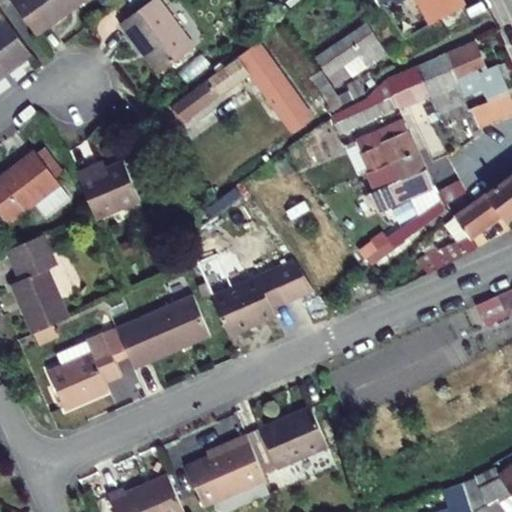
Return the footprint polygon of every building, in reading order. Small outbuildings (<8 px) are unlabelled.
[(17,0),(15,2),(44,40),(98,0),(17,0)] [(402,0),(432,0),(442,18),(448,15),(468,6),(472,5),(469,0),(391,0),(394,4),(402,0)] [(400,11),(414,31),(430,24),(413,1),(400,11)] [(167,2),(128,30),(164,80),(203,51),(167,2)] [(448,15),(454,29),(474,20),(468,6),(448,15)] [(322,55),(339,79),(389,45),(372,20),(322,55)] [(13,25),(0,34),(0,84),(38,57),(13,25)] [(492,65),(480,39),(452,52),(473,100),(509,83),(499,62),(492,65)] [(256,72),(298,129),(319,114),(267,42),(174,109),(185,124),(256,72)] [(473,100),(452,52),(421,66),(433,91),(441,111),(450,123),(462,118),(467,130),(477,126),(483,141),(489,136),(484,125),(475,103),(473,100)] [(421,66),(390,80),(402,105),(433,91),(421,66)] [(475,103),(484,125),(511,113),(511,91),(511,88),(475,103)] [(396,109),(391,101),(346,122),(350,132),(396,109)] [(414,116),(366,138),(381,168),(429,146),(414,116)] [(238,163),(247,175),(296,139),(287,127),(238,163)] [(47,151),(69,179),(82,168),(59,142),(47,151)] [(481,190),(473,179),(451,195),(429,146),(381,168),(368,175),(376,193),(371,195),(380,214),(413,199),(424,224),(402,240),(408,248),(459,210),(454,203),(456,201),(459,206),(481,190)] [(43,199),(53,211),(78,190),(69,179),(47,151),(44,147),(0,180),(0,194),(18,218),(43,199)] [(84,175),(105,224),(149,206),(132,165),(103,177),(100,168),(84,175)] [(511,219),(511,182),(463,222),(471,231),(477,227),(487,239),(511,219)] [(28,280),(14,285),(34,335),(58,324),(75,318),(55,269),(67,264),(55,234),(16,250),(28,280)] [(478,245),(486,257),(494,253),(487,239),(478,245)] [(402,240),(394,246),(399,254),(408,248),(402,240)] [(455,257),(461,270),(486,257),(478,245),(455,257)] [(210,290),(235,345),(277,327),(272,317),(314,298),(299,265),(261,282),(258,275),(249,272),(210,290)] [(511,300),(478,315),(488,336),(511,325),(511,300)] [(199,308),(128,339),(137,360),(146,381),(217,350),(199,308)] [(58,324),(34,335),(40,349),(64,339),(58,324)] [(126,365),(137,360),(128,339),(125,332),(95,344),(103,361),(59,380),(74,416),(119,398),(114,387),(131,380),(126,365)] [(331,461),(314,419),(250,445),(267,487),(331,461)] [(189,479),(203,511),(215,511),(268,490),(267,487),(250,445),(229,453),(233,461),(189,479)] [(467,489),(476,511),(511,511),(502,500),(511,496),(511,476),(509,479),(506,476),(467,489)] [(131,490),(114,496),(120,511),(189,511),(176,480),(134,498),(131,490)] [(476,511),(467,489),(443,497),(448,511),(476,511)]
